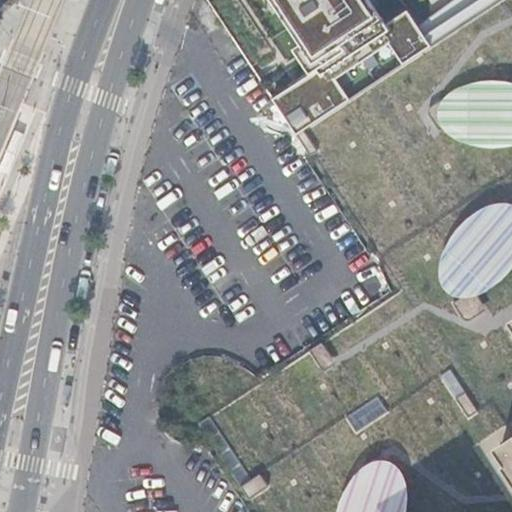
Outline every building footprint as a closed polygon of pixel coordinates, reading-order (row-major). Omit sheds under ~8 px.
[(405,64),(431,46),(407,9),(382,26),(365,0),(273,0),(319,68),(273,98),(299,134),(351,100),(342,85),(395,50),(405,64)] [(511,0),(500,0),(431,46),(405,64),(351,100),(299,134),(329,180),(360,228),(443,173),(486,235),(511,218),(511,0)] [(511,218),(486,235),(443,173),(360,228),(401,290),(418,316),(396,330),(379,304),(304,353),(211,413),(219,426),(208,434),(258,511),(358,445),(460,379),(503,443),(511,456),(511,218)] [(129,268),(124,303),(146,306),(150,271),(129,268)] [(511,511),(511,456),(503,443),(460,379),(358,445),(258,511),(511,511)]
